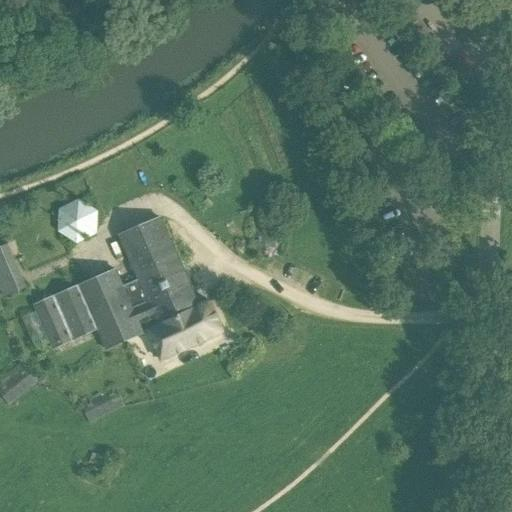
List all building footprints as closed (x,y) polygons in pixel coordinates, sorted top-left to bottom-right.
[(86,194),(55,209),(72,244),(103,229),(86,194)] [(279,209),(256,208),(256,213),(252,213),(252,218),(255,218),(255,237),(251,237),(251,242),(255,243),(254,247),(277,248),(279,209)] [(147,330),(161,360),(198,343),(223,331),(210,301),(200,306),(161,218),(119,237),(141,287),(127,294),(116,270),(35,306),(53,347),(97,328),(106,349),(143,332),(138,321),(153,314),(158,325),(147,330)] [(0,247),(0,284),(5,297),(27,288),(8,244),(0,247)] [(266,353),(252,335),(248,338),(246,335),(242,339),(244,342),(229,353),(227,350),(223,353),(225,356),(221,360),(235,378),(266,353)] [(42,382),(28,364),(24,367),(22,364),(17,367),(20,370),(5,382),(2,378),(0,380),(0,384),(1,385),(0,385),(0,392),(11,406),(42,382)] [(127,408),(117,387),(113,389),(111,386),(106,388),(108,391),(91,399),(89,395),(84,398),(86,401),(81,403),(91,424),(127,408)] [(421,454),(426,457),(428,455),(430,452),(418,444),(416,446),(414,449),(419,452),(419,453),(421,454)] [(92,454),(84,479),(110,486),(117,462),(92,454)]
